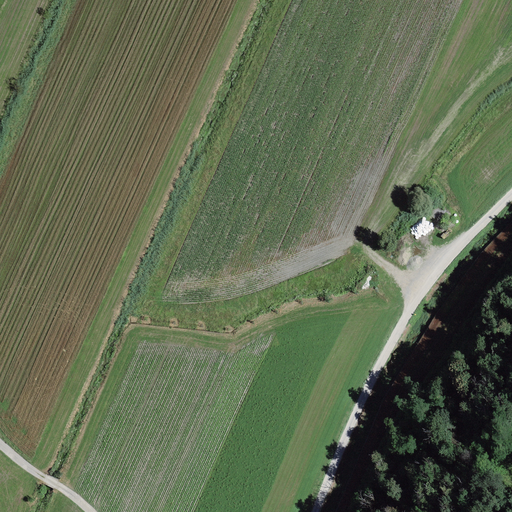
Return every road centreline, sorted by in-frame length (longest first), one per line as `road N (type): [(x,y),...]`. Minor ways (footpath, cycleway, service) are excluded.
road 1 (track): [(511,192),(452,247),(374,361),(318,511)]
road 2 (track): [(423,289),(370,258),(370,249),(475,106),(511,78)]
